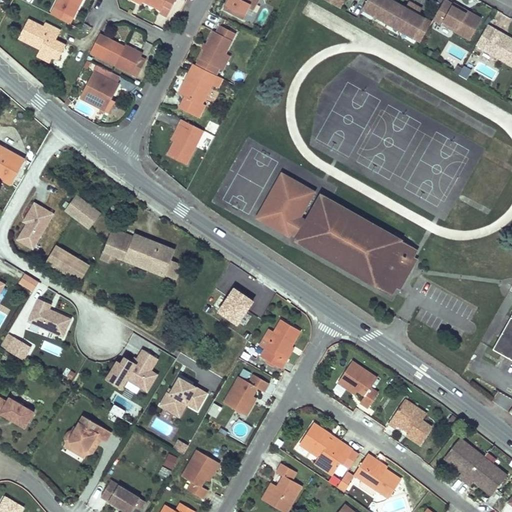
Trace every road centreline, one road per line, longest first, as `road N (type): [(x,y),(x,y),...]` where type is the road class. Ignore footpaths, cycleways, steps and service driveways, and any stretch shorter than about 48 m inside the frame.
road 1 (residential): [(67,125),(2,230),(5,252),(87,304),(100,334)]
road 2 (secondary): [(112,160),(337,314)]
road 3 (residential): [(472,511),(295,383)]
road 4 (secondary): [(337,314),(511,441)]
road 5 (residential): [(295,383),(221,511)]
road 6 (residential): [(112,160),(180,44)]
